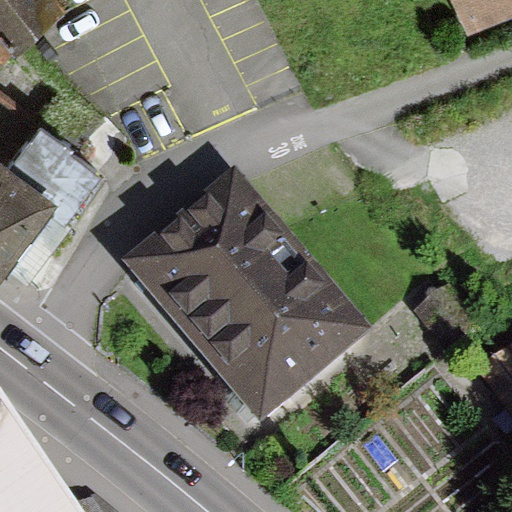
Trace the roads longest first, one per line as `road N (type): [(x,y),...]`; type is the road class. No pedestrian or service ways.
road 1 (residential): [(26,365),(108,245),(166,187),(237,146),(511,49)]
road 2 (primary): [(26,365),(208,511)]
